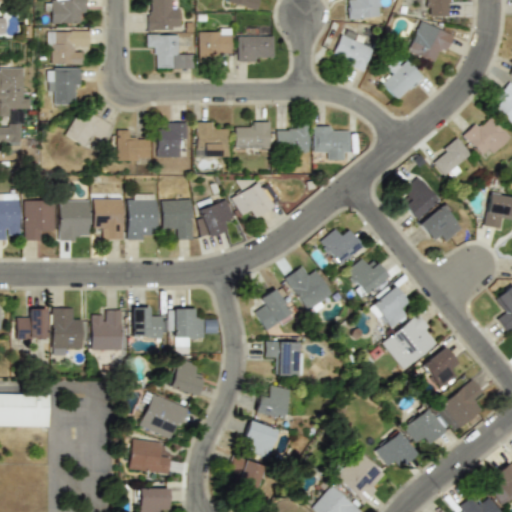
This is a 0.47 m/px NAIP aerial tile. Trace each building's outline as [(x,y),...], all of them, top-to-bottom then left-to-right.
[(85,14),(85,0),(47,0),(46,22),(76,22),(76,13),(85,14)] [(177,29),(177,7),(169,7),(169,0),(145,0),(145,29),(177,29)] [(223,0),(223,1),(255,10),(257,0),(223,0)] [(379,17),(378,0),(345,0),(347,18),(379,17)] [(423,0),(423,16),(449,16),(449,0),(423,0)] [(436,65),(450,34),(417,20),(404,50),(436,65)] [(360,46),(364,38),(342,27),(331,50),(341,55),(338,61),(360,71),(369,51),(360,46)] [(229,56),(229,28),(196,28),(196,56),(229,56)] [(86,29),(45,30),(46,64),(77,63),(77,48),(86,48),(86,29)] [(155,68),(190,68),(190,56),(178,56),(178,33),(144,33),(144,45),(155,45),(155,68)] [(234,61),(270,61),(270,35),(234,35),(234,61)] [(404,60),(398,66),(391,60),(384,67),(390,73),(379,84),(394,99),(419,75),(404,60)] [(28,107),(27,93),(19,93),(18,67),(0,67),(0,115),(8,115),(8,107),(28,107)] [(78,67),(45,67),(45,94),(55,94),(55,104),(78,104),(78,67)] [(499,103),(493,111),(511,125),(511,85),(506,81),(492,98),(499,103)] [(97,142),(108,122),(78,106),(62,135),(81,146),(87,136),(97,142)] [(490,119),(482,125),(476,118),(459,135),(481,157),(488,151),(490,153),(507,137),(490,119)] [(14,120),(3,120),(3,129),(0,129),(0,140),(14,140),(14,120)] [(184,121),(164,121),(164,131),(154,131),(154,157),(174,157),(174,147),(184,147),(184,121)] [(226,130),(215,130),(215,121),(193,121),(193,157),(226,157),(226,130)] [(232,147),(267,147),(267,121),(232,121),(232,147)] [(273,130),(273,151),(306,151),(306,121),(294,121),(294,130),(273,130)] [(310,148),(320,148),(320,159),(344,159),(344,148),(352,148),(352,136),(346,136),(346,125),(310,125),(310,148)] [(147,160),(147,139),(126,139),(126,129),(112,129),(112,160),(147,160)] [(430,158),(446,175),(469,153),(453,136),(430,158)] [(406,196),(398,201),(410,217),(434,200),(418,177),(401,189),(406,196)] [(252,217),(269,207),(255,181),(228,196),(238,214),(247,209),(252,217)] [(480,226),(501,229),(503,219),(511,220),(511,195),(486,191),(480,226)] [(18,192),(0,192),(0,239),(18,239),(18,192)] [(154,238),(154,194),(124,194),(124,238),(154,238)] [(121,238),(121,198),(89,198),(89,228),(100,228),(100,238),(121,238)] [(222,219),(231,217),(225,198),(191,209),(199,237),(225,230),(222,219)] [(21,199),(21,239),(42,239),(42,229),(53,229),(53,199),(21,199)] [(56,199),(56,240),(77,239),(77,231),(81,231),(81,238),(86,238),(86,199),(56,199)] [(169,239),(189,239),(189,199),(158,199),(158,230),(169,230),(169,239)] [(429,239),(437,233),(443,241),(460,227),(440,203),(415,223),(429,239)] [(338,235),(332,227),(314,241),(333,265),(359,246),(346,229),(338,235)] [(339,272),(358,297),(385,276),(372,260),(365,266),(358,258),(339,272)] [(312,268),(303,274),(297,266),(281,276),(305,314),(330,297),(312,268)] [(490,297),(498,308),(490,314),(504,332),(511,325),(511,286),(509,283),(490,297)] [(405,301),(392,284),(365,303),(384,329),(402,316),(396,308),(405,301)] [(289,316),(271,287),(252,299),(259,310),(252,314),(263,332),(289,316)] [(128,336),(160,336),(160,317),(149,317),(149,306),(128,306),(128,336)] [(43,307),(23,307),(23,318),(13,318),(13,339),(43,339),(43,307)] [(48,354),(69,354),(69,345),(79,345),(79,318),(69,318),(69,307),(48,307),(48,354)] [(190,307),(168,307),(168,346),(190,346),(190,336),(201,336),(201,317),(190,317),(190,307)] [(119,350),(119,309),(87,309),(87,350),(119,350)] [(401,370),(436,339),(413,312),(378,343),(401,370)] [(214,320),(201,319),(201,333),(214,333),(214,320)] [(300,376),(300,340),(262,340),(262,359),(272,359),(272,376),(300,376)] [(438,389),(453,376),(446,368),(454,361),(440,345),(417,365),(438,389)] [(166,389),(195,395),(199,376),(191,374),(194,362),(172,358),(166,389)] [(451,431),(480,408),(473,399),(481,393),(469,378),(432,407),(451,431)] [(266,395),(256,392),(251,412),(280,419),(287,389),(268,384),(266,395)] [(168,428),(176,431),(185,406),(147,392),(134,425),(165,436),(168,428)] [(0,425),(45,425),(45,393),(0,393),(0,425)] [(424,443),(441,430),(422,406),(399,425),(411,440),(417,435),(424,443)] [(239,439),(248,442),(245,451),(265,458),(274,429),(246,419),(239,439)] [(412,454),(395,430),(370,449),(382,465),(391,458),(396,465),(412,454)] [(165,472),(166,453),(157,452),(158,441),(131,439),(130,448),(122,448),(121,469),(165,472)] [(372,478),(378,469),(353,449),(330,478),(362,503),(378,483),(372,478)] [(261,464),(230,454),(224,473),(237,477),(233,489),(251,495),(261,464)] [(487,488),(499,506),(511,496),(511,472),(505,462),(488,475),(494,483),(487,488)] [(359,511),(327,483),(306,506),(312,511),(359,511)] [(155,511),(155,507),(165,507),(165,487),(135,487),(135,511),(155,511)] [(496,511),(485,496),(476,502),(470,494),(455,505),(460,511),(496,511)]
